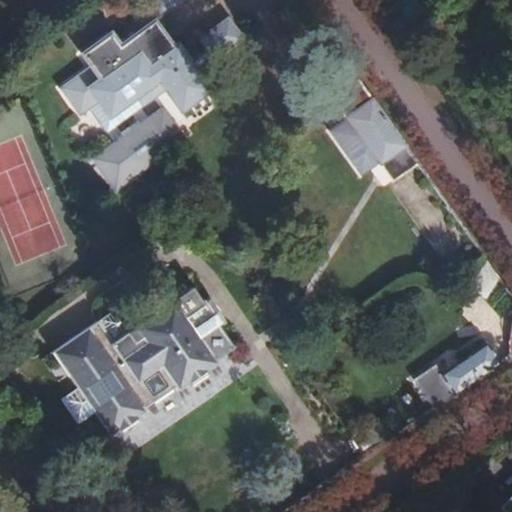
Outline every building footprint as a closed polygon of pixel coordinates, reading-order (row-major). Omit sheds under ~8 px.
[(149,0),(152,4),(160,14),(179,0),(149,0)] [(160,14),(152,4),(134,18),(142,30),(144,29),(163,55),(172,49),(151,21),(160,14)] [(106,32),(78,52),(90,69),(61,90),(78,114),(86,109),(105,134),(140,108),(164,91),(179,112),(207,91),(193,71),(210,58),(211,59),(239,39),(226,21),(198,41),(206,52),(188,64),(175,46),(172,49),(163,55),(144,29),(142,30),(118,47),(106,32)] [(357,81),(346,66),(331,76),(342,92),(357,81)] [(335,106),(362,87),(357,81),(342,92),(331,99),(335,106)] [(362,87),(335,106),(346,120),(328,132),(360,176),(377,164),(379,167),(394,156),(407,172),(417,164),(362,87)] [(391,184),(407,172),(394,156),(379,167),(391,184)] [(146,320),(131,300),(52,354),(77,390),(61,401),(77,425),(94,414),(110,438),(147,413),(145,410),(175,389),(177,392),(186,386),(208,371),(217,364),(215,362),(233,349),(218,327),(202,304),(192,289),(146,320)] [(208,300),(202,304),(218,327),(224,323),(208,300)] [(412,383),(432,410),(453,395),(498,364),(486,345),(440,377),(434,367),(412,383)] [(208,371),(186,386),(188,389),(210,374),(208,371)]
